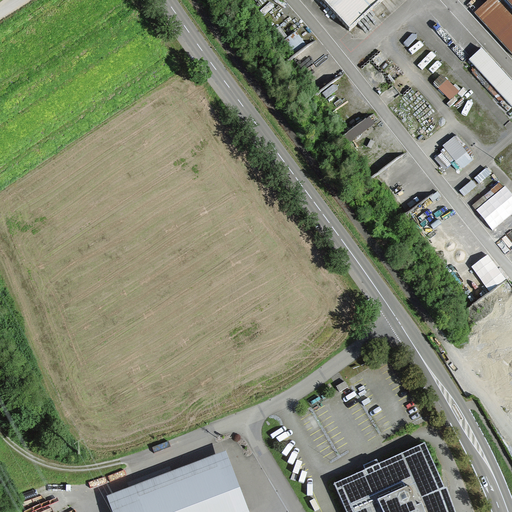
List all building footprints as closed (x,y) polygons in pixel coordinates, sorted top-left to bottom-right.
[(324,0),(351,30),(385,0),(324,0)] [(511,0),(503,0),(511,9),(511,0)] [(511,78),(483,48),(469,61),(511,106),(511,78)] [(373,469),(335,486),(346,511),(456,511),(426,445),(373,469)] [(249,511),(225,450),(107,497),(112,511),(249,511)]
